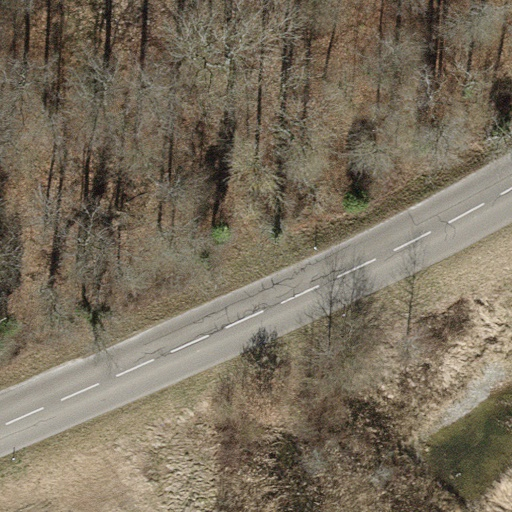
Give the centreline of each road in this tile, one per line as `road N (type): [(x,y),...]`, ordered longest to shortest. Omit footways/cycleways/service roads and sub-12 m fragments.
road 1 (tertiary): [(511,193),(0,423)]
road 2 (track): [(167,0),(236,317)]
